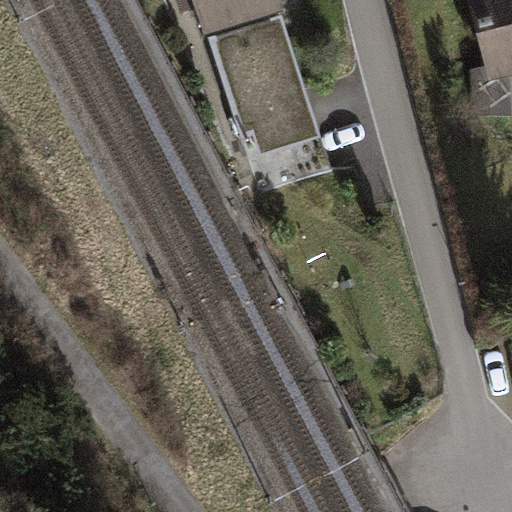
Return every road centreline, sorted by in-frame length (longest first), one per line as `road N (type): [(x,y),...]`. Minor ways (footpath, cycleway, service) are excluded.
road 1 (residential): [(366,0),(504,511)]
road 2 (unclassified): [(182,511),(0,279)]
